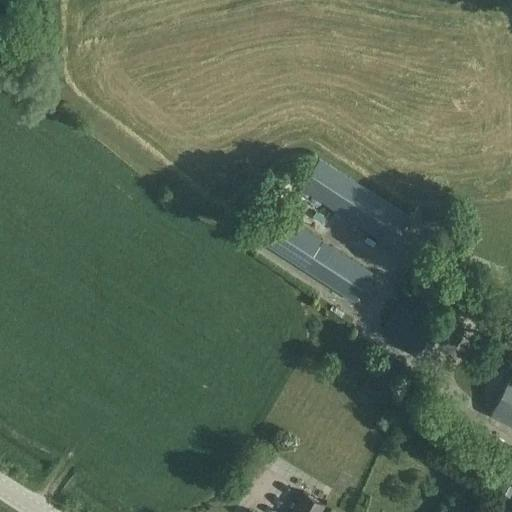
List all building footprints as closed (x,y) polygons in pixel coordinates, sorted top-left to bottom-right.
[(411,218),(319,158),(300,188),(392,248),(411,218)] [(263,245),(354,303),(373,273),(282,213),(263,245)] [(403,302),(384,331),(426,359),(435,346),(450,354),(461,338),(403,302)] [(491,414),(511,424),(511,374),(491,414)] [(510,496),(511,491),(511,455),(507,452),(490,483),(510,496)] [(340,475),(335,484),(354,493),(358,484),(340,475)] [(321,511),(326,505),(303,491),(290,511),(321,511)]
